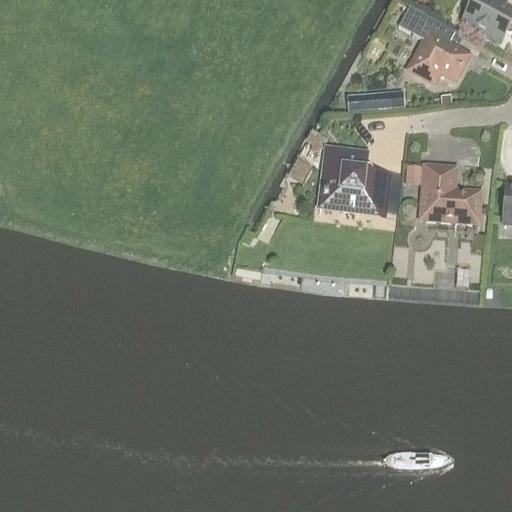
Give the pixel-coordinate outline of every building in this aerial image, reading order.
[(228,0),(218,0),(216,3),(225,10),(224,16),(239,27),(248,14),(228,0)] [(511,24),(511,14),(501,9),(506,0),(474,0),(461,25),(500,46),(505,37),(508,39),(511,38),(511,36),(511,25),(511,24)] [(409,10),(398,30),(412,37),(425,44),(409,74),(433,87),(439,76),(454,84),(467,60),(447,48),(454,35),(423,17),(409,10)] [(285,13),(274,24),(302,50),(312,39),(285,13)] [(60,19),(55,33),(86,43),(89,33),(78,30),(78,24),(60,19)] [(12,25),(0,51),(0,62),(18,70),(34,35),(12,25)] [(196,27),(189,35),(198,42),(197,47),(211,59),(221,47),(196,27)] [(171,55),(163,62),(172,70),(169,76),(183,89),(194,78),(171,55)] [(231,72),(221,83),(248,108),(258,97),(231,72)] [(362,98),(364,115),(391,112),(389,96),(362,98)] [(178,132),(167,143),(194,169),(205,157),(178,132)] [(384,219),(385,210),(389,178),(371,176),(371,175),(366,168),(365,168),(366,157),(325,152),(323,170),(320,193),(318,211),(359,216),(384,219)] [(406,169),(405,188),(420,189),(420,170),(406,169)] [(420,223),(476,227),(478,197),(452,195),(454,173),(424,171),(420,223)] [(511,190),(505,190),(502,223),(511,223),(511,190)] [(248,248),(253,238),(245,234),(240,243),(248,248)]
